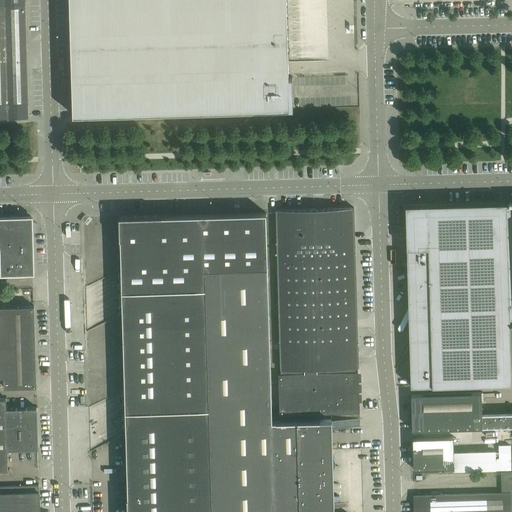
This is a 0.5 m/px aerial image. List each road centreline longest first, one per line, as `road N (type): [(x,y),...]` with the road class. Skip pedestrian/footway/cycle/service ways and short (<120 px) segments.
road 1 (unclassified): [(394,511),(378,187)]
road 2 (unclassified): [(57,195),(378,187)]
road 3 (unclassified): [(67,511),(57,195)]
road 4 (unclassified): [(57,195),(51,0)]
road 5 (unclassified): [(378,187),(374,29)]
road 6 (unclassified): [(374,29),(511,26)]
road 7 (unclassified): [(378,187),(511,183)]
